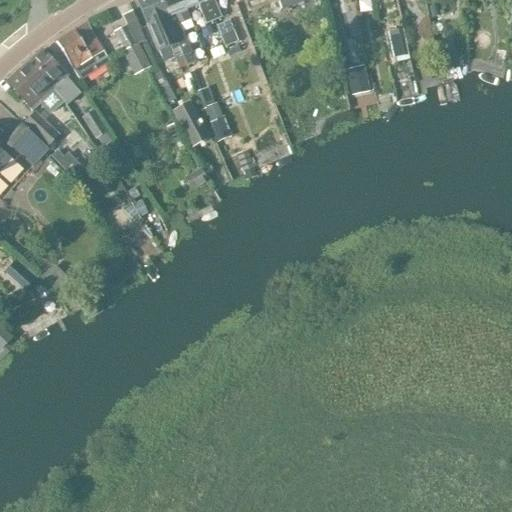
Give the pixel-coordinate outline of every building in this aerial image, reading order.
[(158,0),(138,0),(136,1),(152,39),(158,53),(159,52),(163,63),(174,58),(179,69),(186,66),(177,44),(175,38),(158,0)] [(181,0),(158,0),(175,38),(177,44),(186,66),(194,63),(183,35),(179,26),(190,21),(186,10),(181,0)] [(181,0),(186,10),(197,5),(205,25),(221,19),(213,0),(181,0)] [(301,0),(245,0),(249,9),(272,0),(277,0),(280,9),(302,1),(301,0)] [(436,10),(433,14),(434,18),(440,20),(443,16),(441,11),(436,10)] [(110,62),(104,52),(103,53),(86,24),(55,43),(79,81),(110,62)] [(136,44),(126,26),(114,33),(123,50),(136,44)] [(238,43),(232,26),(218,31),(224,48),(238,43)] [(410,56),(405,29),(388,32),(393,59),(410,56)] [(137,47),(124,54),(135,75),(147,69),(137,47)] [(221,47),(210,51),(213,59),(224,54),(221,47)] [(67,81),(70,79),(62,68),(58,71),(49,60),(53,56),(48,50),(44,54),(41,51),(30,61),(31,62),(55,91),(54,92),(64,104),(67,108),(80,96),(67,81)] [(55,91),(31,62),(6,83),(31,112),(39,104),(49,116),(64,104),(54,92),(55,91)] [(364,66),(346,70),(352,95),(370,91),(364,66)] [(231,136),(223,116),(221,117),(217,104),(212,106),(207,92),(198,96),(216,143),(231,136)] [(190,103),(173,113),(192,149),(210,139),(190,103)] [(96,141),(107,133),(94,111),(82,119),(96,141)] [(24,126),(23,127),(45,148),(45,147),(46,147),(58,136),(35,114),(24,125),(24,126)] [(295,114),(283,119),(288,132),(300,128),(295,114)] [(46,149),(22,127),(11,139),(35,161),(46,149)] [(5,155),(0,150),(0,167),(9,158),(5,155)] [(56,150),(49,156),(56,163),(62,157),(56,150)] [(202,172),(187,180),(193,191),(207,183),(202,172)] [(131,205),(124,211),(136,224),(140,221),(131,205)] [(53,266),(42,278),(55,290),(66,278),(53,266)]
